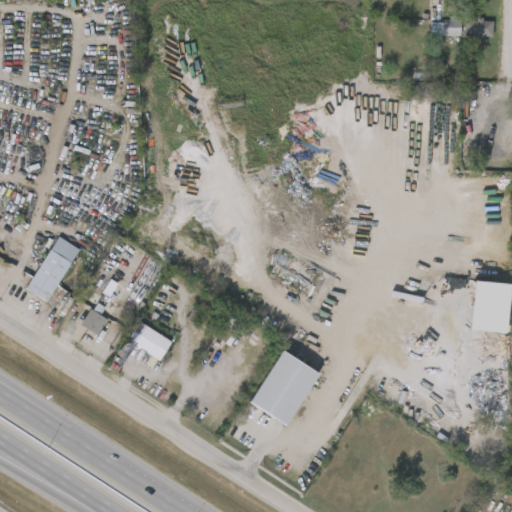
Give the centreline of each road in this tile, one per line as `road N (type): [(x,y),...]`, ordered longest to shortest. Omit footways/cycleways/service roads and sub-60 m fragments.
road 1 (secondary): [(297,511),(0,320)]
road 2 (motorway): [(180,511),(0,395)]
